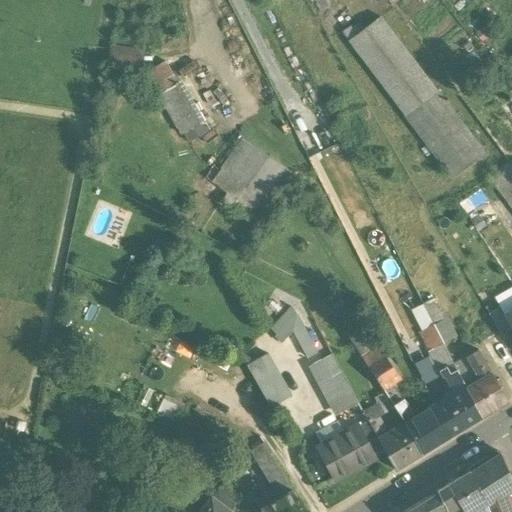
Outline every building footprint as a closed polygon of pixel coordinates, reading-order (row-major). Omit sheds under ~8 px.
[(327,0),(314,0),(308,4),(324,32),(341,23),(327,0)] [(484,153),(380,16),(363,29),(349,40),(452,177),(484,153)] [(350,25),(342,31),(349,40),(363,29),(358,22),(352,27),(350,25)] [(199,124),(164,62),(146,73),(151,82),(181,134),(199,124)] [(294,176),(242,139),(219,171),(212,166),(204,178),(227,194),(221,203),(240,216),(246,208),(262,220),(294,176)] [(511,165),(509,161),(495,172),(505,185),(511,179),(511,165)] [(495,172),(489,177),(498,190),(499,190),(505,185),(495,172)] [(327,193),(308,177),(301,186),(319,202),(327,193)] [(511,179),(505,185),(499,190),(507,201),(511,197),(511,179)] [(329,295),(322,300),(328,308),(333,304),(329,295)] [(453,339),(432,298),(422,304),(433,325),(443,344),(453,339)] [(333,304),(328,308),(341,328),(351,322),(337,302),(333,304)] [(505,316),(499,306),(487,313),(502,340),(511,334),(511,331),(503,317),(503,316),(505,316)] [(316,353),(296,316),(291,308),(281,319),(282,319),(272,329),(277,335),(274,337),(280,343),(292,329),(308,358),(316,353)] [(511,311),(505,316),(503,317),(511,331),(511,311)] [(351,322),(341,328),(352,345),(363,337),(352,321),(351,322)] [(443,344),(433,325),(419,332),(429,351),(443,344)] [(363,337),(352,345),(360,356),(374,347),(366,335),(363,337)] [(443,344),(429,351),(440,371),(447,367),(450,374),(456,371),(443,344)] [(374,347),(360,356),(367,366),(381,358),(374,347)] [(490,373),(477,350),(466,357),(479,380),(490,373)] [(245,363),(267,405),(291,393),(269,351),(245,363)] [(381,358),(367,366),(381,388),(390,382),(398,377),(384,356),(381,358)] [(340,371),(329,377),(320,360),(311,365),(338,414),(358,403),(340,371)] [(456,371),(450,374),(447,367),(440,371),(443,377),(446,376),(453,390),(463,385),(456,371)] [(479,380),(465,388),(480,417),(507,401),(490,374),(490,373),(479,380)] [(402,399),(390,382),(381,388),(393,405),(402,399)] [(465,388),(463,385),(453,390),(443,395),(445,399),(434,405),(450,435),(480,417),(465,388)] [(201,393),(184,430),(200,437),(205,425),(216,400),(201,393)] [(158,413),(176,420),(183,403),(165,396),(158,413)] [(413,417),(402,399),(393,405),(405,423),(413,417)] [(378,404),(363,412),(367,421),(368,422),(378,417),(384,414),(378,404)] [(434,405),(414,416),(413,417),(405,423),(421,453),(450,435),(434,405)] [(378,417),(368,422),(378,440),(388,434),(378,417)] [(368,422),(367,421),(355,427),(372,454),(382,449),(378,440),(368,422)] [(212,423),(211,427),(205,425),(200,437),(241,456),(245,448),(249,439),(212,423)] [(372,454),(355,427),(318,447),(335,479),(374,458),(372,454)] [(415,457),(399,427),(388,434),(378,440),(382,449),(394,469),(415,457)] [(264,445),(249,439),(245,448),(248,449),(254,459),(257,456),(254,451),(264,445)] [(274,461),(264,445),(254,451),(257,456),(254,459),(260,469),(274,461)] [(511,484),(499,454),(470,472),(469,471),(468,472),(487,503),(504,493),(511,487),(511,484)] [(304,511),(274,461),(260,469),(272,490),(255,500),(261,511),(304,511)] [(468,472),(456,479),(455,479),(446,484),(447,485),(437,491),(445,511),(459,506),(462,511),(490,511),(487,503),(468,472)] [(237,500),(220,485),(210,497),(227,510),(237,500)] [(437,491),(404,511),(444,511),(445,511),(437,491)] [(510,511),(504,493),(487,503),(490,511),(510,511)] [(229,511),(227,510),(210,497),(198,511),(229,511)] [(237,511),(243,505),(237,500),(227,510),(229,511),(237,511)]
